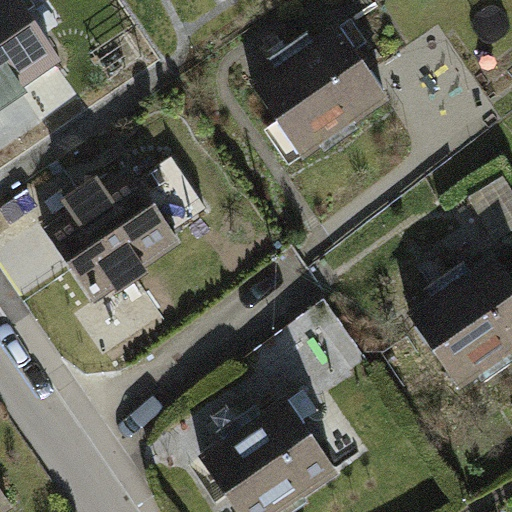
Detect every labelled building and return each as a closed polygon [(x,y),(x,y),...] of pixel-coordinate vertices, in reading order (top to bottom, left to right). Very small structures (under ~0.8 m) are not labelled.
[(0,0),(0,98),(52,65),(9,0),(0,0)] [(269,71),(244,88),(296,163),(385,101),(333,28),(310,44),(303,34),(263,62),(269,71)] [(511,176),(487,186),(502,229),(511,225),(511,176)] [(66,220),(47,233),(91,301),(177,245),(132,177),(108,192),(99,179),(57,207),(66,220)] [(511,279),(495,254),(406,314),(456,388),(511,350),(511,279)] [(289,405),(198,466),(228,511),(283,511),(337,477),(289,405)] [(0,491),(0,511),(9,505),(0,491)]
